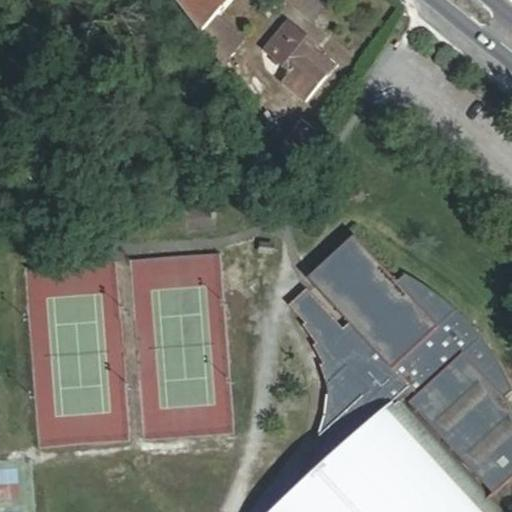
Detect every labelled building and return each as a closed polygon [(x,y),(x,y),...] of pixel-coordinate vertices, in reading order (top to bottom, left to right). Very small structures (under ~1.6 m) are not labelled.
[(175,0),(187,15),(204,37),(220,18),(225,12),(211,0),(175,0)] [(211,0),(225,12),(234,0),(211,0)] [(241,36),(220,18),(204,37),(224,65),(234,53),(231,48),(241,36)] [(306,59),(316,47),(288,24),(267,50),(293,73),(285,83),(306,100),(326,75),(306,59)] [(336,63),(316,47),(306,59),(326,75),(336,63)] [(300,151),(315,131),(304,122),(289,143),(300,151)] [(509,511),(495,495),(511,478),(511,402),(507,398),(511,393),(511,383),(508,375),(500,360),(491,345),(481,332),(469,319),(457,307),(444,296),(430,286),(416,277),(408,273),(399,281),(358,234),(311,278),(351,324),(346,329),(310,290),(293,305),(308,323),(306,324),(319,343),(316,344),(325,362),(322,364),(326,375),(328,385),(329,397),(328,407),(327,419),(323,430),(319,439),(312,454),(305,468),(296,482),(286,494),(275,506),(268,511),(509,511)]
